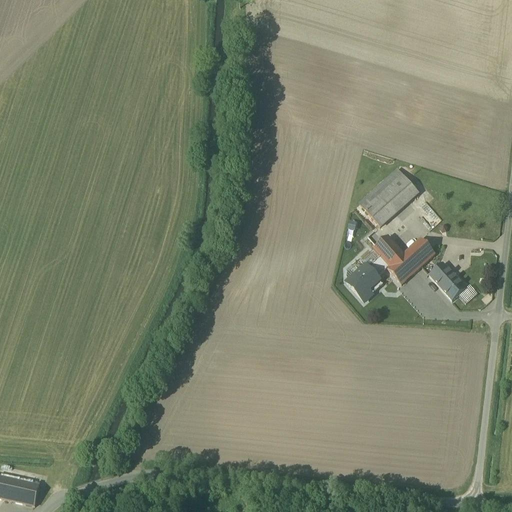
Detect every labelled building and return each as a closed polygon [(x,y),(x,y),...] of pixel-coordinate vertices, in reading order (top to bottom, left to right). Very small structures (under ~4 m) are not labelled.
[(398,173),(359,207),(380,229),(418,196),(398,173)] [(435,257),(421,241),(404,256),(388,238),(373,251),(380,260),(389,269),(387,271),(401,287),(435,257)] [(380,260),(368,271),(376,281),(387,271),(389,269),(380,260)] [(349,279),(361,270),(357,265),(346,275),(349,279)] [(443,266),(429,278),(452,304),(466,291),(443,266)] [(368,271),(365,268),(346,285),(364,304),(372,297),(368,293),(379,284),(376,281),(368,271)] [(0,479),(0,501),(38,511),(43,488),(0,479)]
